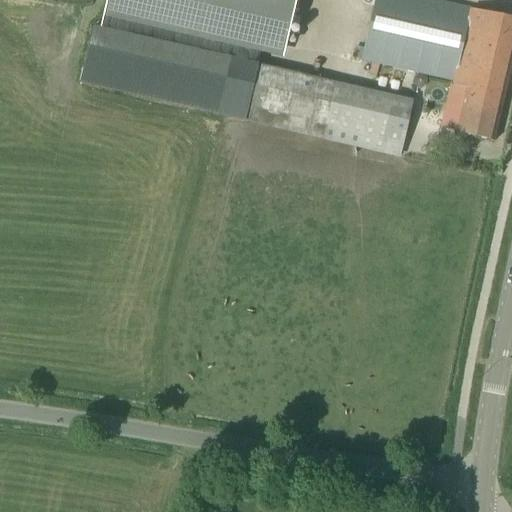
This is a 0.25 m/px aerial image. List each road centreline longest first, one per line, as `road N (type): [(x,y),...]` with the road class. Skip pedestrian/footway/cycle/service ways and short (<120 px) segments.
road 1 (unclassified): [(0,411),(456,482),(481,502)]
road 2 (tertiary): [(481,502),(511,300)]
